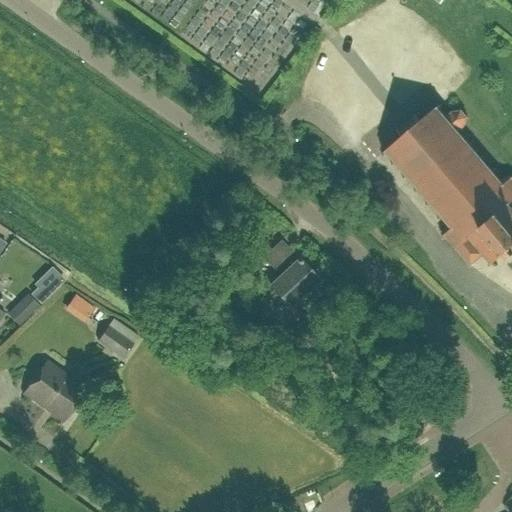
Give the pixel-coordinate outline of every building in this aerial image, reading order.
[(478,78),(459,92),(489,132),(508,118),(478,78)] [(442,105),(441,103),(419,121),(415,116),(418,114),(417,112),(393,133),(394,135),(398,131),(402,136),(381,154),(382,155),(385,152),(393,161),(390,164),(391,166),(395,163),(405,174),(401,177),(403,179),(407,176),(416,187),(413,191),(414,192),(418,189),(428,201),(424,204),(426,206),(429,203),(440,215),(436,218),(438,219),(441,217),(448,225),(440,232),(443,235),(441,237),(442,239),(445,236),(454,249),(452,250),(454,252),(456,250),(469,265),(483,254),(490,262),(487,265),(489,267),(492,264),(495,268),(497,266),(494,263),(504,254),(508,259),(511,255),(511,177),(511,178),(508,175),(500,182),(491,171),(495,168),(494,167),(490,171),(480,159),(484,155),(483,154),(479,157),(468,145),(471,142),(471,139),(466,143),(456,131),(464,125),(467,117),(461,110),(451,112),(445,117),(438,108),(442,105)] [(297,260),(280,241),(262,258),(279,276),(269,286),(289,307),(318,280),(298,259),(297,260)] [(39,306),(27,295),(7,314),(19,326),(39,306)] [(139,337),(114,319),(97,341),(122,360),(139,337)] [(86,390),(45,361),(22,394),(63,423),(86,390)] [(484,504),(498,489),(490,482),(477,497),(484,504)]
